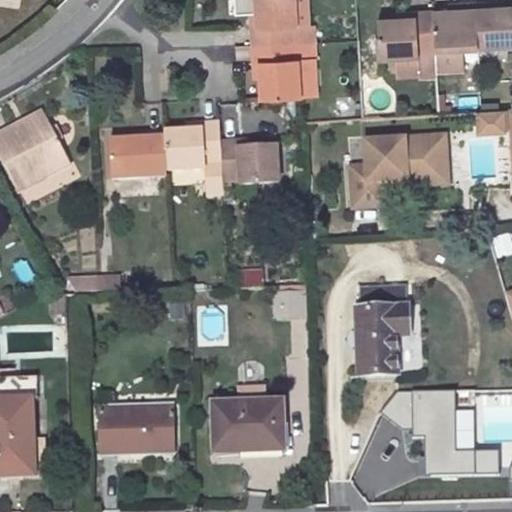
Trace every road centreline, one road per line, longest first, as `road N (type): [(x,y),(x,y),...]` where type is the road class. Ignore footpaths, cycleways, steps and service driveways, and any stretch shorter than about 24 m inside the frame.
road 1 (residential): [(98,0),(131,31),(215,47),(219,102)]
road 2 (residential): [(98,0),(0,72)]
